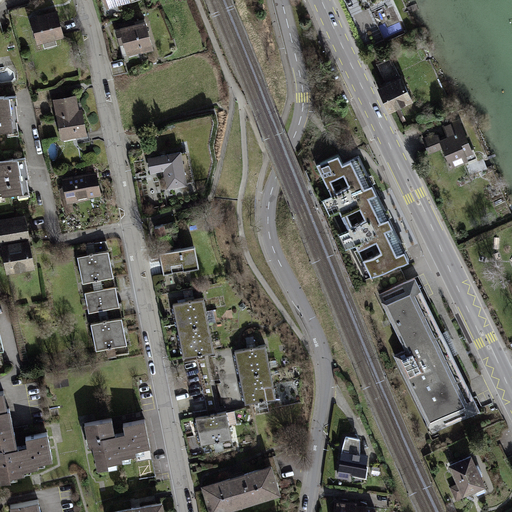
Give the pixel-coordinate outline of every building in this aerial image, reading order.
[(130,0),(103,0),(106,9),(131,2),(130,0)] [(384,0),(344,0),(357,28),(391,13),(384,0)] [(59,12),(31,17),(36,44),(64,38),(59,12)] [(144,24),(118,30),(124,57),(151,51),(144,24)] [(388,83),(380,87),(392,112),(412,102),(392,59),(379,65),(388,83)] [(75,97),(54,100),(59,140),(88,136),(85,110),(77,111),(75,97)] [(16,99),(0,100),(0,137),(18,136),(16,99)] [(474,159),(459,119),(441,126),(443,132),(423,140),(428,154),(441,149),(448,169),(474,159)] [(186,150),(146,157),(149,177),(162,175),(165,190),(192,185),(186,150)] [(340,164),(335,155),(316,164),(330,194),(320,199),(328,215),(337,211),(344,227),(336,231),(344,248),(353,244),(369,275),(406,257),(356,157),(340,164)] [(0,162),(0,197),(29,195),(27,160),(0,162)] [(96,173),(61,179),(66,204),(101,198),(96,173)] [(29,215),(0,219),(0,244),(5,274),(37,269),(29,215)] [(192,247),(159,254),(164,276),(196,269),(192,247)] [(107,253),(76,259),(81,286),(112,280),(107,253)] [(413,279),(381,294),(407,351),(396,356),(429,429),(472,409),(413,279)] [(116,288),(85,294),(89,317),(120,311),(116,288)] [(203,301),(173,306),(183,357),(212,352),(203,301)] [(121,318),(90,324),(95,351),(126,345),(121,318)] [(265,347),(235,352),(244,405),(274,400),(265,347)] [(5,390),(0,391),(0,482),(0,484),(43,473),(41,465),(55,461),(48,435),(19,443),(5,390)] [(226,411),(194,418),(201,447),(233,439),(226,411)] [(112,418),(85,423),(94,472),(115,468),(115,464),(130,461),(129,454),(150,450),(145,421),(123,424),(125,432),(115,434),(112,418)] [(359,442),(341,439),(336,479),(363,482),(365,460),(357,459),(359,442)] [(471,456),(448,466),(461,496),(485,486),(471,456)] [(275,465),(202,487),(209,511),(234,511),(285,497),(275,465)] [(42,511),(40,501),(12,508),(12,511),(42,511)] [(374,511),(376,505),(336,501),(334,511),(374,511)]
